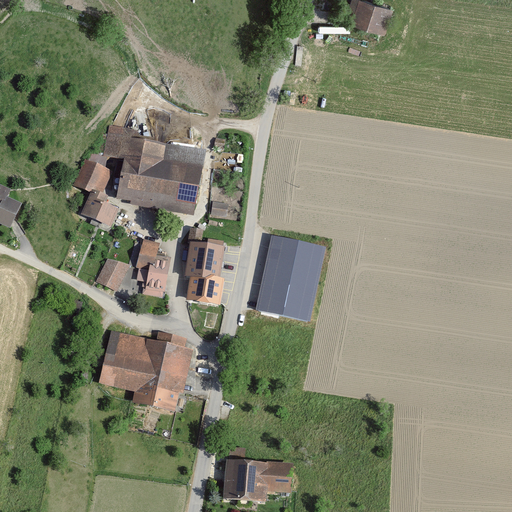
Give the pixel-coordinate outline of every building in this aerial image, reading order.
[(359,0),(352,23),(387,34),(395,8),(371,0),(359,0)] [(130,208),(195,219),(202,193),(207,152),(131,141),(124,129),(109,126),(103,159),(125,162),(121,179),(117,197),(121,202),(131,204),(130,208)] [(110,233),(119,214),(99,205),(114,174),(85,161),(73,188),(91,195),(81,218),(110,233)] [(0,227),(11,233),(23,207),(6,200),(10,191),(0,186),(0,227)] [(210,218),(227,221),(229,207),(212,204),(210,218)] [(227,236),(190,230),(188,244),(182,243),(176,276),(189,278),(185,302),(222,309),(225,284),(227,284),(232,252),(225,250),(227,236)] [(257,314),(310,325),(326,249),(272,238),(257,314)] [(95,284),(116,294),(130,268),(108,257),(95,284)] [(158,261),(140,257),(138,271),(155,274),(158,261)] [(146,291),(166,295),(168,278),(148,275),(146,291)] [(80,317),(84,304),(72,301),(69,314),(80,317)] [(132,407),(175,417),(178,405),(182,406),(194,352),(109,333),(97,387),(134,395),(132,407)] [(231,457),(245,457),(244,448),(230,448),(231,457)] [(269,464),(226,461),(223,501),(266,504),(267,495),(292,496),(292,471),(268,471),(269,464)]
